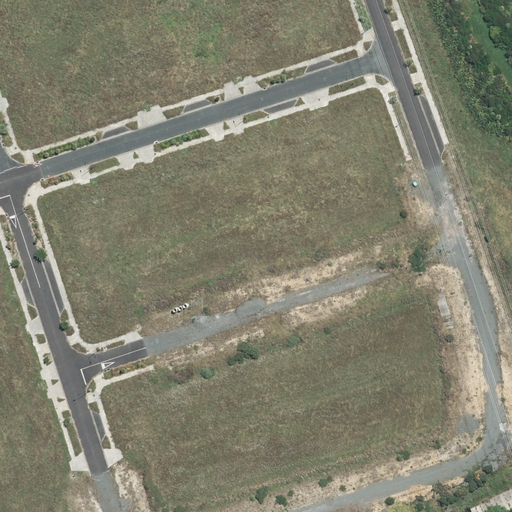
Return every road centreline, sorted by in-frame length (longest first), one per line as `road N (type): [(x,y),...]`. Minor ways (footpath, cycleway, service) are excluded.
road 1 (residential): [(459,240),(68,371)]
road 2 (residential): [(4,181),(392,55)]
road 3 (residential): [(303,511),(477,457),(487,440),(495,379),(459,240)]
road 4 (residential): [(4,181),(68,371)]
road 5 (residential): [(392,55),(459,240)]
road 6 (residential): [(68,371),(112,511)]
